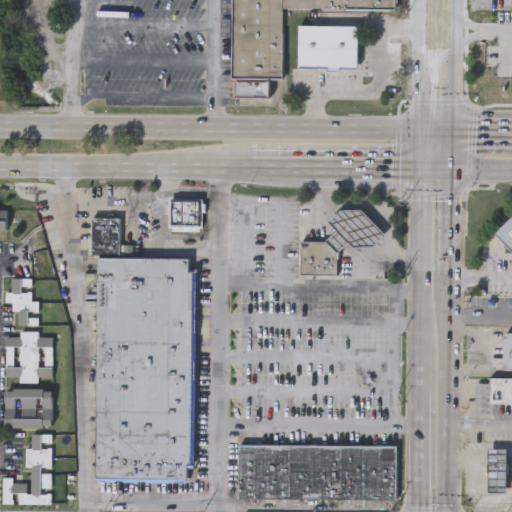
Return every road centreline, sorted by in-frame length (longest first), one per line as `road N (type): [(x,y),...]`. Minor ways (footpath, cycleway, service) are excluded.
road 1 (primary): [(434,124),(0,121)]
road 2 (primary): [(0,166),(254,167)]
road 3 (primary): [(444,511),(443,277)]
road 4 (primary): [(421,168),(417,382)]
road 5 (primary): [(417,382),(414,511)]
road 6 (primary): [(434,124),(435,0)]
